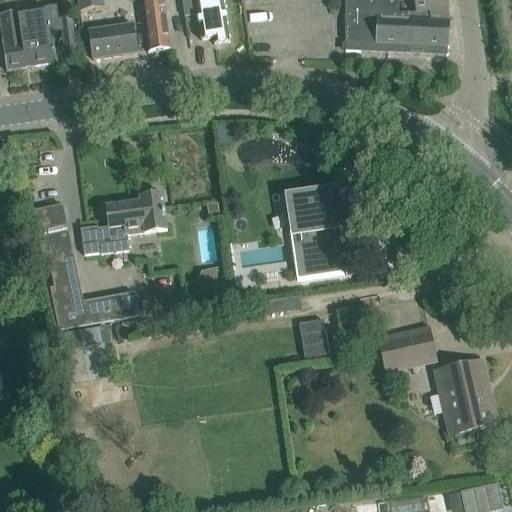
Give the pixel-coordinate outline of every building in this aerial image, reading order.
[(105,7),(103,0),(77,0),(79,11),(105,7)] [(170,52),(163,0),(140,0),(148,55),(170,52)] [(181,0),(185,18),(197,16),(201,41),(213,39),(214,46),(230,43),(223,0),(214,0),(196,3),(195,0),(181,0)] [(344,0),(345,44),(346,44),(345,53),(447,58),(447,49),(448,49),(449,23),(430,21),(429,12),(417,14),(416,13),(399,14),(399,1),(378,1),(378,0),(344,0)] [(413,0),(416,13),(417,14),(429,12),(430,21),(449,23),(449,21),(445,0),(413,0)] [(18,13),(0,15),(0,28),(2,43),(2,44),(6,73),(56,65),(52,39),(50,39),(49,34),(56,33),(54,22),(56,22),(54,11),(19,16),(18,13)] [(56,22),(54,22),(56,33),(61,32),(64,54),(76,52),(71,19),(59,20),(60,21),(56,22)] [(137,56),(132,26),(89,32),(93,62),(137,56)] [(233,125),(217,127),(220,148),(237,145),(233,125)] [(167,233),(162,196),(158,197),(158,195),(157,193),(156,192),(154,191),(152,190),(150,190),(148,191),(146,192),(145,193),(144,195),(144,197),(144,199),(139,200),(140,204),(106,209),(109,230),(98,231),(97,230),(81,232),(84,258),(100,256),(101,257),(127,254),(125,238),(167,233)] [(332,190),(287,197),(293,237),(301,236),(308,279),(308,281),(345,276),(344,274),(332,192),(332,190)] [(83,305),(62,207),(34,213),(40,243),(38,244),(43,266),(53,263),(55,270),(50,271),(54,289),(50,290),(59,331),(138,317),(134,296),(83,305)] [(0,243),(10,241),(3,210),(0,211),(0,243)] [(199,227),(202,260),(216,259),(214,226),(199,227)] [(306,358),(335,356),(333,321),(304,323),(306,358)] [(110,328),(88,329),(90,380),(112,379),(110,328)] [(436,364),(429,330),(378,341),(386,375),(436,364)] [(497,427),(482,364),(434,375),(448,438),(497,427)] [(497,486),(460,494),(463,511),(498,511),(503,511),(497,486)]
